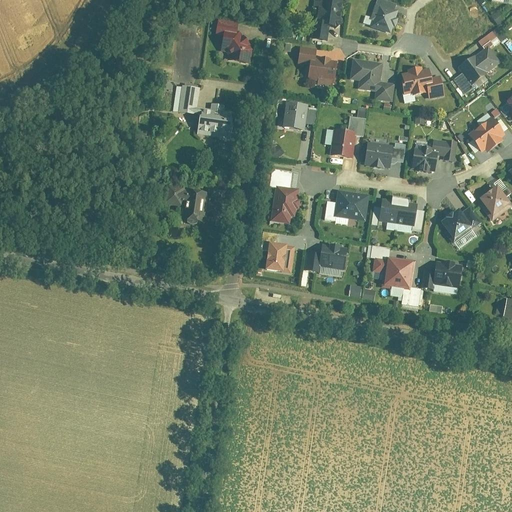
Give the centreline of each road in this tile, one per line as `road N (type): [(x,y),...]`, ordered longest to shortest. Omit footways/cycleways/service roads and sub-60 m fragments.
road 1 (residential): [(233,298),(275,4),(282,0)]
road 2 (residential): [(511,350),(233,298)]
road 3 (tertiary): [(233,298),(0,253)]
road 4 (residential): [(435,190),(315,178),(307,236)]
